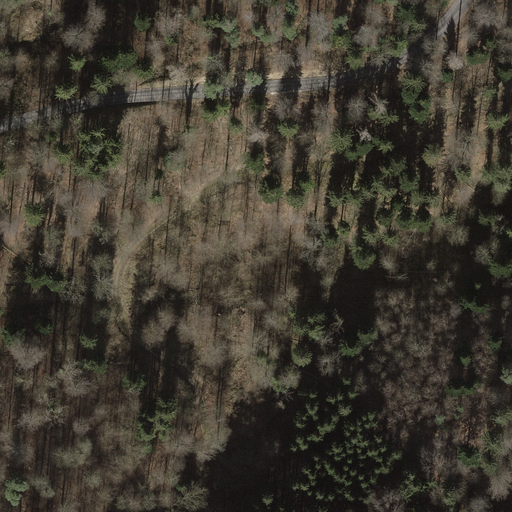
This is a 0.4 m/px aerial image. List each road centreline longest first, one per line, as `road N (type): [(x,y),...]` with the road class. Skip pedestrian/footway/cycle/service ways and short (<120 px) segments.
road 1 (track): [(511,81),(367,154),(227,178),(127,251),(116,272),(118,306),(151,349),(196,383),(221,486)]
road 2 (tertiary): [(465,0),(430,39),(357,75),(121,97),(0,126)]
